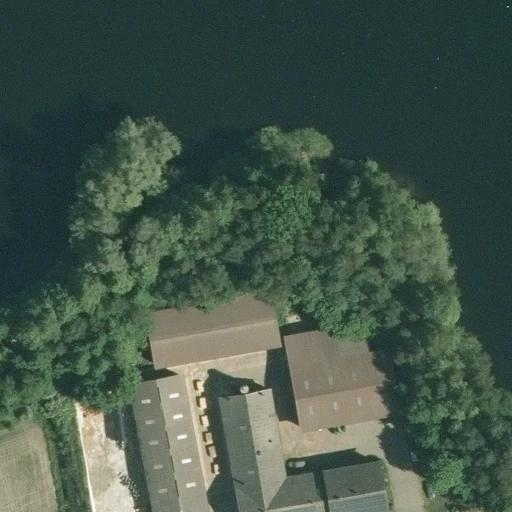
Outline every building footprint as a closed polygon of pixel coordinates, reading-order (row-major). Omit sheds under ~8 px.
[(269,293),(148,314),(157,365),(278,344),(269,293)] [(388,351),(291,369),(302,428),(398,410),(388,351)] [(206,511),(181,375),(132,385),(156,511),(206,511)] [(268,388),(222,396),(238,487),(235,487),(239,511),(330,511),(324,473),(284,479),(268,388)] [(387,511),(379,463),(324,473),(330,511),(387,511)]
